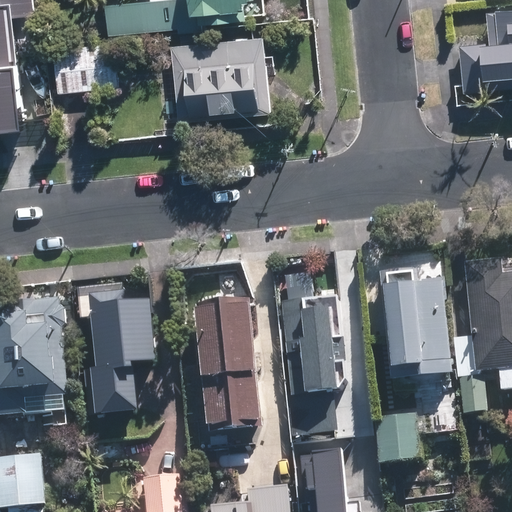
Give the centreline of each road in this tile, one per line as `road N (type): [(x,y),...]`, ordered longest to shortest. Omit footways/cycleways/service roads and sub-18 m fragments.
road 1 (residential): [(395,179),(0,223)]
road 2 (residential): [(377,0),(395,179)]
